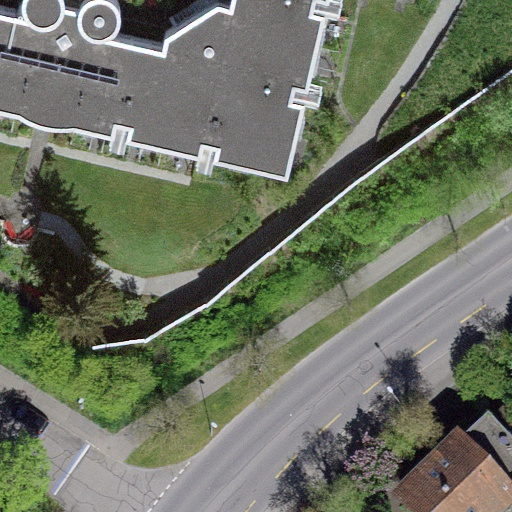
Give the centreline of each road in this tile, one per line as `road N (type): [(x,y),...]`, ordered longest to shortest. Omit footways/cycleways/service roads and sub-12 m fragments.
road 1 (tertiary): [(511,257),(440,302),(303,411),(210,511)]
road 2 (residential): [(130,511),(0,422)]
